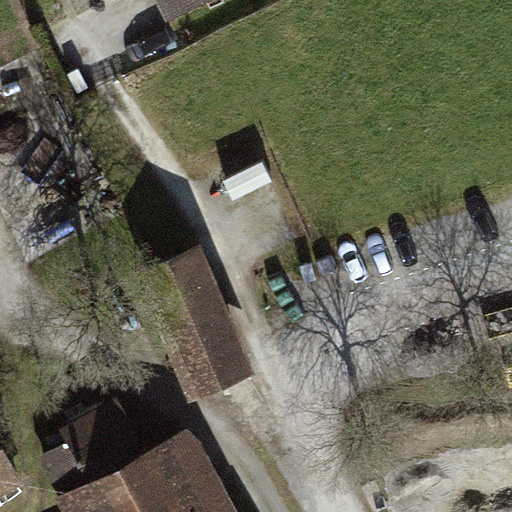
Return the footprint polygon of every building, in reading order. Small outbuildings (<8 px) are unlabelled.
[(160,0),(168,16),(200,0),(160,0)] [(193,247),(147,266),(196,385),(242,366),(193,247)] [(55,450),(78,493),(144,458),(128,428),(87,450),(80,437),(55,450)] [(166,511),(174,508),(176,511),(222,511),(180,439),(144,458),(78,493),(68,497),(76,511),(166,511)] [(0,451),(0,470),(9,465),(0,451)]
